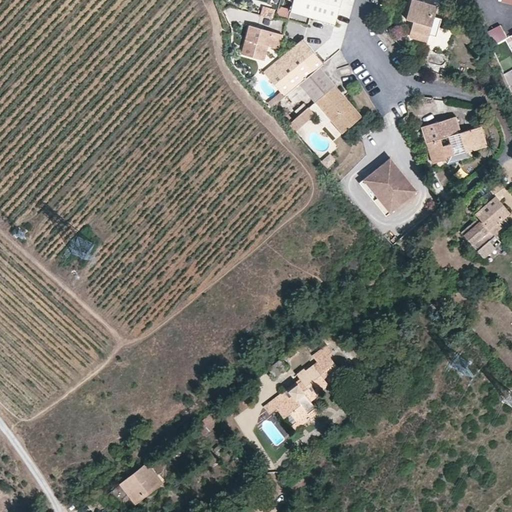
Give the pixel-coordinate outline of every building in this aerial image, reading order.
[(340,0),(292,0),(289,15),(333,27),(340,0)] [(435,37),(440,21),(433,18),(437,6),(415,0),(411,0),(406,19),(408,20),(413,21),(411,30),(409,37),(427,42),(428,36),(435,37)] [(262,6),(260,15),(271,18),(274,10),(262,6)] [(286,23),(289,15),(277,12),(275,20),(286,23)] [(283,35),(286,23),(275,20),(271,32),(282,34),(283,35)] [(506,35),(499,23),(484,31),(489,45),(500,38),(506,35)] [(243,55),(263,60),(267,46),(278,48),(282,34),(271,32),(251,26),(243,55)] [(285,97),(300,84),(319,68),(324,64),(303,39),(264,72),(282,92),(285,97)] [(362,117),(345,98),(319,68),(300,84),(316,102),(343,133),(362,117)] [(273,107),(285,97),(282,92),(269,103),(273,107)] [(288,125),(293,131),(314,112),(309,106),(288,125)] [(421,127),(426,143),(461,132),(456,117),(421,127)] [(446,159),(445,157),(457,154),(459,158),(468,156),(467,152),(486,146),(480,126),(461,132),(426,143),(433,164),(446,159)] [(328,152),(322,161),(329,166),(336,157),(328,152)] [(446,159),(447,162),(459,158),(457,154),(445,157),(446,159)] [(419,191),(406,176),(388,192),(386,189),(404,174),(391,159),(360,185),(388,217),(419,191)] [(388,192),(406,176),(404,174),(386,189),(388,192)] [(495,237),(503,230),(498,222),(510,213),(497,198),(506,192),(503,182),(490,191),(495,196),(475,214),(478,218),(461,233),(472,244),(489,230),(495,237)] [(318,412),(309,399),(328,384),(325,379),(330,375),(334,380),(342,374),(328,355),(333,352),(327,345),(315,354),(320,361),(299,377),(300,379),(302,381),(289,392),(292,396),(289,398),(284,391),(264,407),(269,414),(277,408),(284,417),(289,413),(296,422),(308,413),(312,416),(318,412)] [(269,367),(276,377),(287,369),(280,359),(269,367)] [(334,380),(336,383),(345,377),(342,374),(334,380)] [(292,396),(289,392),(302,381),(300,379),(284,391),(289,398),(292,396)] [(277,408),(269,414),(277,423),(284,417),(277,408)] [(196,424),(205,435),(219,424),(211,413),(196,424)] [(308,413),(296,422),(289,413),(284,417),(294,430),(312,416),(308,413)] [(161,483),(146,463),(123,482),(137,501),(161,483)]
